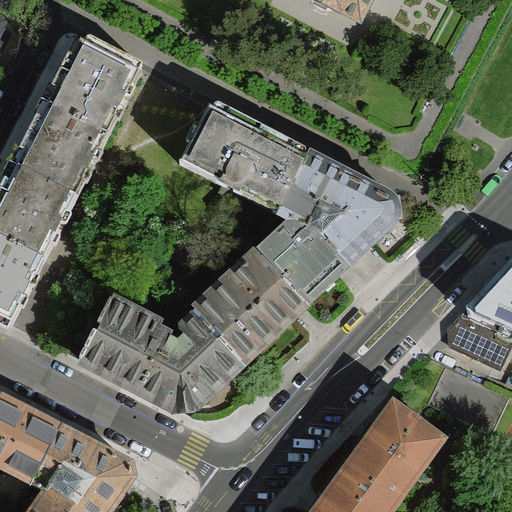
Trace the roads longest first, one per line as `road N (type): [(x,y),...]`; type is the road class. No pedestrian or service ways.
road 1 (tertiary): [(241,481),(500,210)]
road 2 (residential): [(241,481),(0,357)]
road 3 (track): [(161,64),(89,204)]
road 4 (residential): [(0,129),(55,23),(38,0)]
